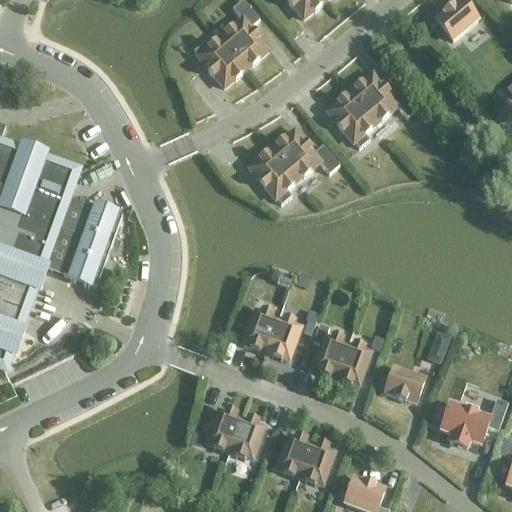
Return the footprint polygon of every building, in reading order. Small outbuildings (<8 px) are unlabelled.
[(321,8),(326,4),(321,0),(283,0),(287,4),(287,5),(292,12),(293,11),(303,23),(314,14),(314,15),(321,9),(321,8)] [(220,43),(246,73),(251,69),(252,70),(259,64),(258,63),(269,54),(259,43),(259,42),(254,35),(253,36),(250,32),(260,24),(243,4),(232,13),(241,25),(232,33),(231,32),(224,38),(225,38),(220,43)] [(444,17),(435,25),(452,45),(477,25),(478,24),(460,4),(452,11),(451,11),(444,17)] [(485,18),(478,24),(477,25),(489,38),(497,31),(485,18)] [(241,78),(246,73),(220,43),(215,47),(215,46),(208,51),(204,46),(194,55),(199,61),(198,62),(208,73),(207,74),(213,81),(214,80),(224,92),(234,83),(235,84),(242,78),(241,78)] [(350,98),(375,128),(380,124),(381,125),(388,119),(387,119),(397,111),(407,122),(417,113),(401,93),(391,101),(388,98),(389,97),(383,90),(382,91),(372,79),(362,88),(361,87),(354,93),(355,94),(350,98)] [(371,133),(375,128),(350,98),(345,102),(344,101),(337,107),(338,108),(327,117),(337,129),(336,129),(342,136),(343,135),(353,147),(354,147),(359,152),(369,144),(365,139),(371,134),(371,133)] [(22,153),(0,144),(5,131),(0,129),(0,371),(6,374),(12,357),(15,358),(24,334),(21,333),(36,292),(39,293),(47,273),(64,279),(70,282),(70,284),(89,291),(90,289),(96,291),(121,221),(115,219),(116,217),(97,210),(96,212),(89,209),(89,210),(68,202),(79,173),(44,161),(45,157),(23,149),(22,153)] [(272,154),(297,185),(302,181),(303,182),(310,176),(309,175),(319,167),(329,179),(339,170),(322,150),(313,158),(310,154),(311,153),(305,147),(304,147),(294,135),(284,144),(283,143),(276,149),(277,150),(272,154)] [(292,189),(297,185),(272,154),(267,158),(266,158),(259,163),(260,164),(249,173),(259,185),(258,186),(264,193),(265,192),(275,204),(276,203),(281,209),(291,200),(287,195),(293,190),(292,189)] [(281,281),(277,290),(288,294),(291,285),(281,281)] [(266,356),(278,324),(272,321),(273,319),(263,315),(262,318),(255,315),(243,348),(250,350),(249,353),(259,356),(260,354),(266,356)] [(278,324),(266,356),(272,358),(271,361),(281,364),(282,362),(289,364),(300,332),(294,329),(294,327),(285,323),(284,326),(278,324)] [(304,328),(301,338),(311,340),(314,332),(304,328)] [(332,343),(325,341),(328,332),(319,329),(313,347),(322,350),(313,373),(320,376),(319,378),(329,382),(330,379),(336,382),(348,349),(342,347),(343,344),(333,341),(332,343)] [(374,340),(370,352),(380,355),(384,344),(374,340)] [(348,349),(336,382),(342,384),(341,386),(351,390),(351,387),(359,390),(370,357),(363,355),(364,352),(354,349),(353,351),(348,349)] [(432,350),(427,363),(440,368),(445,355),(432,350)] [(393,373),(384,398),(415,409),(424,384),(393,373)] [(492,418),(490,424),(476,419),(479,413),(465,408),(463,414),(450,409),(441,434),(452,438),(449,447),(466,453),(469,445),(481,449),(487,432),(497,436),(502,421),(492,418)] [(229,456),(241,424),(235,421),(236,419),(226,415),(225,418),(218,415),(206,448),(213,450),(213,453),(222,457),(223,454),(229,456)] [(241,424),(229,456),(235,458),(234,461),(244,464),(245,462),(252,464),(264,432),(257,429),(258,427),(248,423),(247,426),(241,424)] [(193,433),(187,448),(200,452),(205,437),(193,433)] [(299,482),(311,449),(305,447),(306,444),(296,441),(295,443),(288,441),(277,473),(284,476),(282,479),(292,482),(293,480),(299,482)] [(511,463),(511,448),(503,445),(498,459),(511,463)] [(311,449),(299,482),(305,484),(304,486),(314,490),(315,487),(322,490),(334,457),(327,455),(328,452),(318,449),(317,451),(311,449)] [(377,511),(378,511),(384,494),(353,483),(344,508),(355,511),(377,511)]
